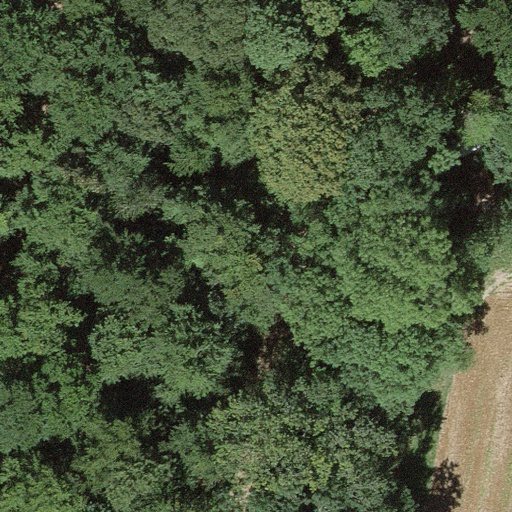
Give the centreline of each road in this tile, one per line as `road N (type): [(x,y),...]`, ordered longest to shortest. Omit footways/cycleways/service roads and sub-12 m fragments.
road 1 (track): [(511,9),(440,24),(390,60),(349,120),(268,370),(248,511)]
road 2 (track): [(61,0),(0,326)]
